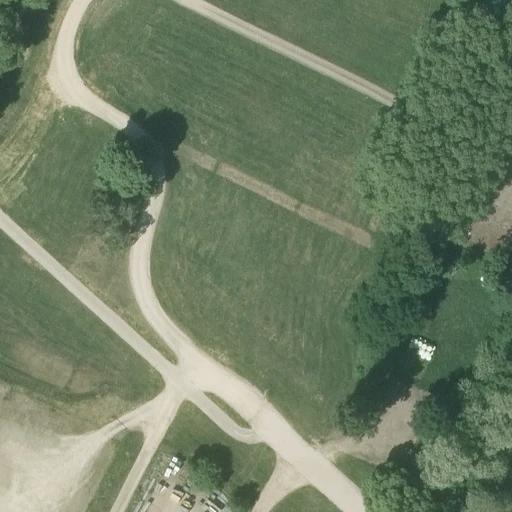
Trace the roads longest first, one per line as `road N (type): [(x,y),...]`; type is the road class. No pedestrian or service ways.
road 1 (track): [(136,135),(397,253),(475,250),(511,231)]
road 2 (track): [(175,0),(425,129),(496,207),(511,207)]
road 3 (track): [(194,356),(117,511)]
